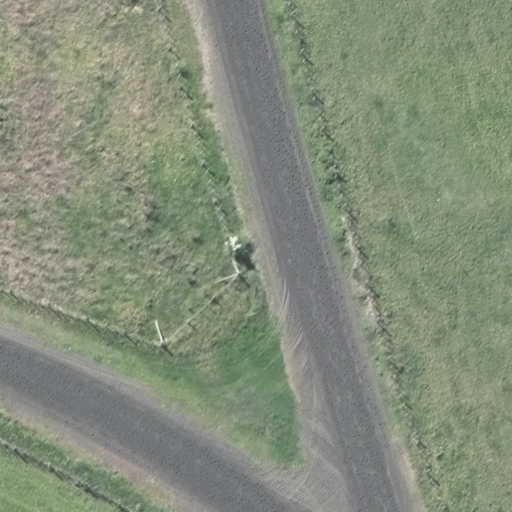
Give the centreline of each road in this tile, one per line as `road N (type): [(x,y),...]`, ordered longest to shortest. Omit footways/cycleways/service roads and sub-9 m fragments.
road 1 (track): [(210,0),(248,187),(358,511)]
road 2 (track): [(22,408),(184,511)]
